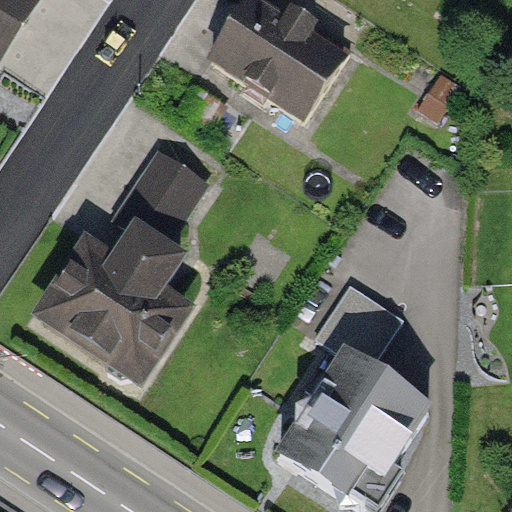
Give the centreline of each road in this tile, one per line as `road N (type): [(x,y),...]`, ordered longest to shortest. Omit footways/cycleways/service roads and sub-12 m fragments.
road 1 (residential): [(0,234),(155,0)]
road 2 (primary): [(0,423),(133,511)]
